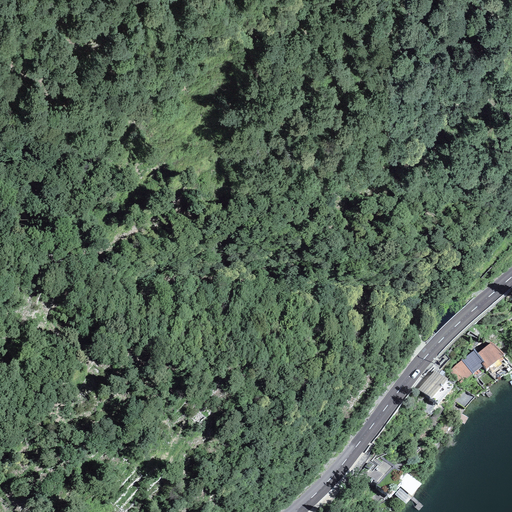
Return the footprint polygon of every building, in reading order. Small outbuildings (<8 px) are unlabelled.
[(492,342),(477,353),(484,362),(481,364),(485,369),(504,354),(492,342)] [(460,359),(461,361),(472,374),(475,378),(486,370),(485,369),(481,364),(484,362),(477,353),(474,348),(460,359)] [(461,361),(449,371),(460,385),(472,374),(461,361)] [(447,379),(434,370),(419,390),(430,398),(429,398),(437,404),(452,385),(446,380),(447,379)] [(394,468),(376,455),(366,465),(359,473),(378,484),(375,486),(389,495),(402,481),(399,478),(403,474),(394,468)]
